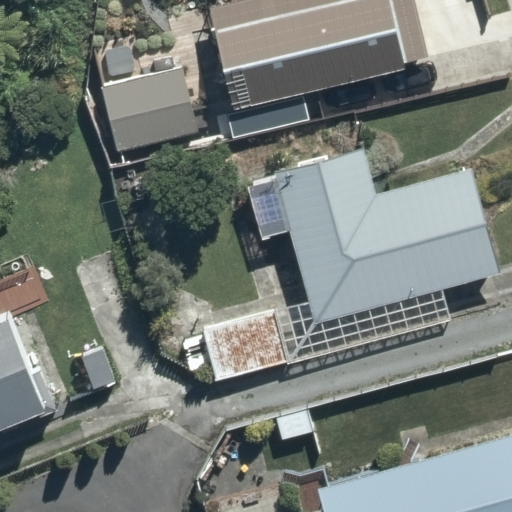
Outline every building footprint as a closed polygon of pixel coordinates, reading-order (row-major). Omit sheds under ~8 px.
[(251,0),(209,10),(233,113),(265,105),(270,126),(316,116),(311,94),(432,67),(417,0),(251,0)] [(193,52),(104,75),(122,145),(211,122),(193,52)] [(377,139),(258,168),(275,237),(303,230),(318,294),(208,321),(221,372),(455,314),(446,276),(495,264),(469,160),(387,180),(377,139)] [(0,426),(67,404),(21,264),(0,270),(0,426)] [(511,511),(511,423),(328,470),(338,511),(511,511)]
